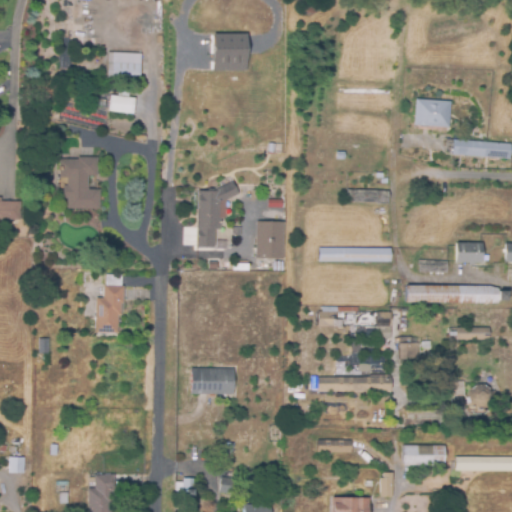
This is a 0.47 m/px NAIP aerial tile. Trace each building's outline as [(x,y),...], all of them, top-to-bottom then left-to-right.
[(209,36),(240,35),(241,69),(209,70),(209,36)] [(138,84),(104,82),(106,53),(139,55),(138,84)] [(131,115),(107,112),(109,96),(133,99),(131,115)] [(451,100),(448,128),(413,124),(416,97),(451,100)] [(507,159),(450,155),(451,140),(508,144),(507,159)] [(98,211),(65,210),(65,200),(61,200),(61,186),(65,186),(65,179),(58,179),(58,160),(76,160),(76,157),(96,157),(96,176),(86,176),(86,191),(98,191),(98,211)] [(213,232),(213,251),(196,251),(196,194),(231,183),(236,197),(224,201),(224,221),(219,221),(219,232),(213,232)] [(346,188),(384,188),(384,201),(346,201),(346,188)] [(18,221),(0,221),(0,203),(19,203),(18,221)] [(280,260),(253,260),(254,223),(281,223),(280,260)] [(480,263),(454,263),(454,244),(480,244),(480,263)] [(511,264),(503,264),(503,244),(511,244),(511,264)] [(387,263),(317,263),(317,250),(387,250),(387,263)] [(445,274),(416,273),(416,261),(445,262),(445,274)] [(279,273),(260,273),(260,266),(271,267),(271,263),(279,263),(279,273)] [(247,266),(247,274),(230,274),(230,266),(247,266)] [(116,335),(94,335),(94,299),(102,299),(102,287),(104,287),(104,274),(120,275),(120,287),(122,287),(122,305),(119,305),(119,317),(117,317),(116,335)] [(404,304),(404,286),(506,285),(507,303),(404,304)] [(374,340),(374,327),(317,328),(316,313),(335,313),(335,308),(356,308),(356,314),(387,314),(388,340),(374,340)] [(453,341),(453,328),(488,328),(488,341),(453,341)] [(417,361),(396,361),(396,338),(410,338),(410,344),(417,344),(417,361)] [(38,356),(37,340),(47,339),(48,355),(38,356)] [(419,350),(419,342),(429,342),(429,350),(419,350)] [(231,396),(188,395),(188,369),(232,370),(231,396)] [(389,393),(316,393),(316,378),(389,378),(389,393)] [(480,409),(477,409),(473,408),(470,406),(467,403),(465,400),(465,396),(465,392),(466,389),(468,385),(471,383),(475,382),(479,381),(482,382),(486,383),(489,386),(491,389),(492,392),(492,395),(491,400),(490,403),(487,406),(484,408),(480,409)] [(441,398),(441,383),(462,382),(463,397),(441,398)] [(349,455),(314,454),(315,440),(349,441),(349,455)] [(233,455),(224,454),(224,444),(233,444),(233,455)] [(443,467),(400,467),(400,446),(443,446),(443,467)] [(23,476),(7,475),(7,458),(23,459),(23,476)] [(511,472),(453,472),(453,458),(511,458),(511,472)] [(390,499),(378,499),(378,479),(380,479),(380,474),(390,474),(390,499)] [(87,511),(86,490),(93,489),(92,476),(113,475),(114,493),(111,493),(112,505),(109,505),(109,511),(87,511)] [(253,485),(245,485),(245,475),(253,476),(253,485)] [(233,497),(217,495),(220,478),(235,481),(233,497)] [(192,499),(173,499),(173,482),(181,482),(181,479),(192,479),(192,499)] [(362,489),(362,481),(371,481),(371,488),(362,489)] [(58,505),(58,494),(66,494),(66,505),(58,505)] [(328,511),(329,498),(368,499),(367,511),(328,511)]
